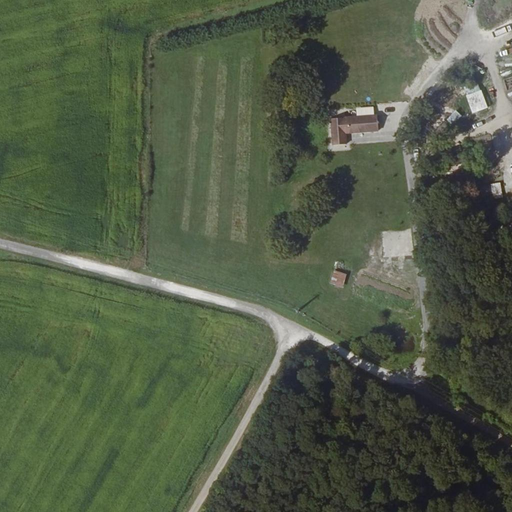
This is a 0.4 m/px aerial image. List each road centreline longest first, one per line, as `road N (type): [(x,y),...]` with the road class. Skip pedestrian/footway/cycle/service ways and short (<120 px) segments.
road 1 (track): [(511,442),(255,310),(0,244)]
road 2 (track): [(292,328),(190,511)]
